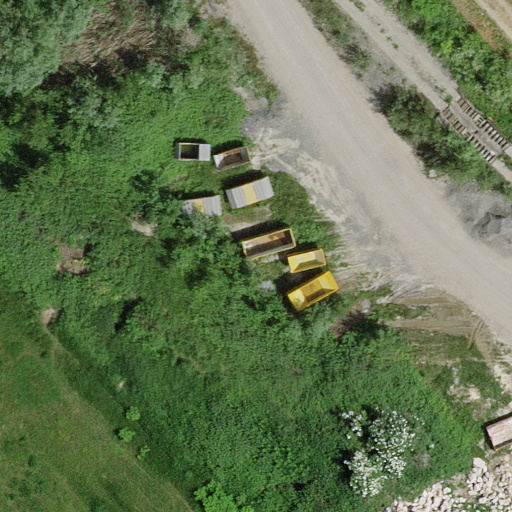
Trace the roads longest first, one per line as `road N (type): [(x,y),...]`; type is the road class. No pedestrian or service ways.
road 1 (track): [(248,0),(318,122),(511,320)]
road 2 (track): [(511,165),(347,0)]
